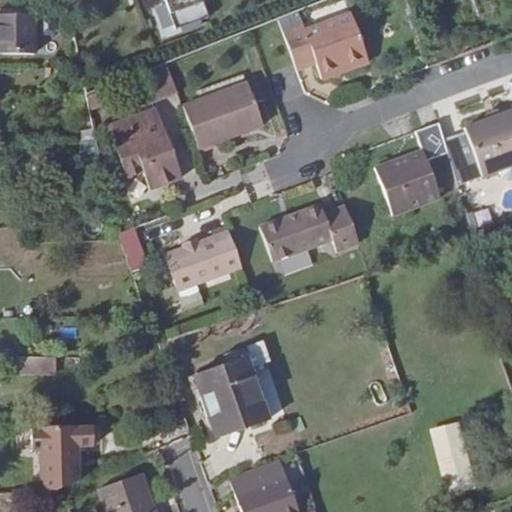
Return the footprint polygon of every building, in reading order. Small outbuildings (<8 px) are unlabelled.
[(160,0),(173,31),(205,18),(197,0),(160,0)] [(0,53),(35,53),(33,12),(0,13),(0,53)] [(305,27),(285,34),(299,73),(319,64),(326,81),(343,75),(340,67),(368,58),(354,19),(309,35),(305,27)] [(0,66),(35,66),(35,53),(0,53),(0,66)] [(371,65),(368,58),(340,67),(343,75),(371,65)] [(154,103),(178,95),(167,64),(143,73),(154,103)] [(201,94),(204,104),(250,87),(246,78),(201,94)] [(109,85),(88,92),(95,108),(114,102),(109,85)] [(204,104),(187,110),(201,151),(265,129),(250,87),(204,104)] [(160,110),(111,127),(130,179),(146,173),(154,191),(185,181),(160,110)] [(511,110),(500,115),(489,113),(485,114),(478,123),(441,137),(456,185),(493,171),(497,175),(500,178),(504,178),(509,178),(511,176),(511,110)] [(436,123),(415,131),(423,151),(406,157),(407,161),(399,164),(397,159),(376,167),(393,215),(458,191),(456,185),(441,137),(436,123)] [(98,139),(79,140),(83,158),(103,158),(98,139)] [(360,244),(345,206),(325,214),(321,205),(261,227),(274,262),(334,240),(339,251),(360,244)] [(231,236),(229,230),(216,235),(218,240),(231,236)] [(218,240),(216,235),(199,241),(198,239),(184,244),(186,248),(165,254),(179,293),(242,268),(231,236),(218,240)] [(63,357),(17,357),(16,374),(63,372),(63,357)] [(268,421),(245,358),(195,375),(216,440),(268,421)] [(432,429),(443,486),(476,480),(466,423),(432,429)] [(84,491),(84,452),(100,451),(100,426),(37,427),(38,491),(84,491)] [(298,511),(280,460),(228,478),(239,511),(298,511)] [(105,511),(152,511),(140,475),(99,490),(105,511)]
